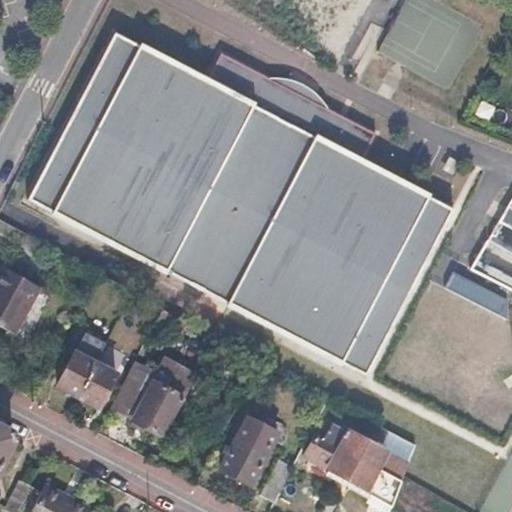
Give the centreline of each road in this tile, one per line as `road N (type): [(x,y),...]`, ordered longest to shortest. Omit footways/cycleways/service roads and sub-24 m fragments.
road 1 (residential): [(0,401),(210,511)]
road 2 (residential): [(85,0),(0,164)]
